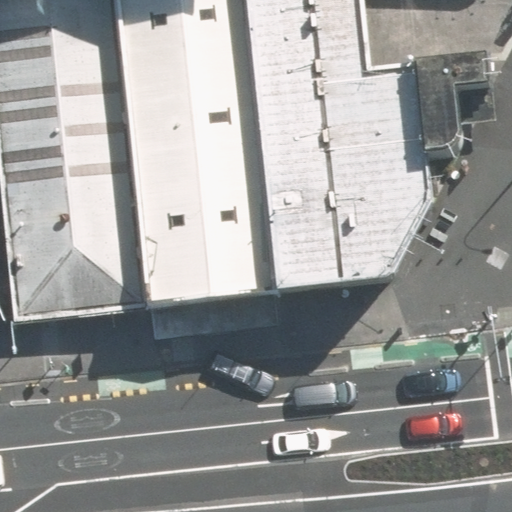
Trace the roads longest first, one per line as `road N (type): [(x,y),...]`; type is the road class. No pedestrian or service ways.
road 1 (secondary): [(220,477),(387,411),(511,378)]
road 2 (secondary): [(0,503),(220,477)]
road 3 (secondary): [(380,511),(220,477)]
